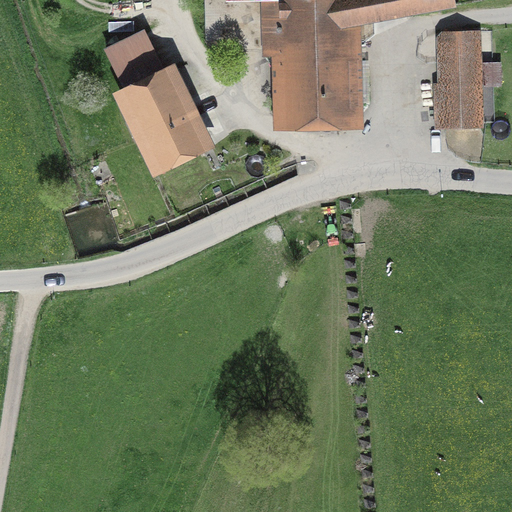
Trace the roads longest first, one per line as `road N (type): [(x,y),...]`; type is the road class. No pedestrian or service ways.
road 1 (tertiary): [(0,281),(130,265),(366,174),(511,181)]
road 2 (track): [(333,183),(317,146),(231,120),(182,30),(176,0)]
road 3 (track): [(0,473),(33,279)]
